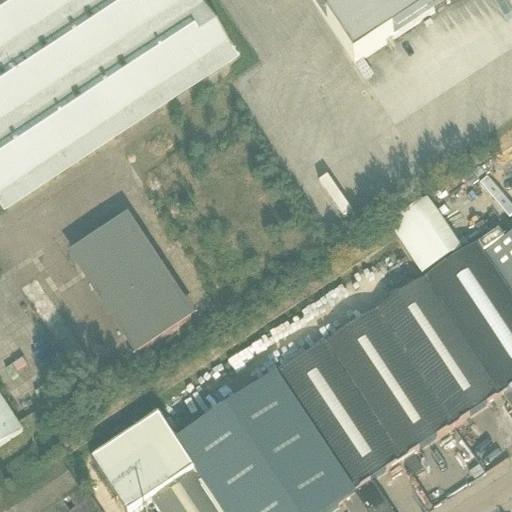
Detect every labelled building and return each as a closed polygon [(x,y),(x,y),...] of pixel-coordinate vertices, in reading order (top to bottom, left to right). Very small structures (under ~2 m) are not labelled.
[(0,0),(0,214),(2,218),(239,62),(197,0),(0,0)] [(316,0),(360,66),(459,0),(316,0)] [(139,357),(190,323),(123,221),(71,255),(139,357)] [(511,238),(484,257),(483,258),(511,302),(511,238)] [(427,282),(504,399),(511,392),(511,302),(483,258),(484,257),(478,248),(427,282)] [(377,315),(454,432),(463,426),(469,422),(490,407),(504,399),(427,282),(377,315)] [(327,348),(405,465),(454,432),(377,315),(327,348)] [(327,348),(277,381),(355,500),(363,511),(389,511),(373,487),(405,465),(327,348)] [(337,511),(343,508),(355,500),(277,381),(227,414),(292,511),(337,511)] [(507,404),(504,399),(490,407),(494,413),(507,404)] [(0,448),(22,434),(0,401),(0,448)] [(195,475),(219,511),(292,511),(227,414),(177,447),(195,475)] [(472,427),(469,422),(463,426),(466,431),(472,427)] [(67,511),(84,501),(58,461),(0,498),(0,511),(67,511)] [(219,511),(195,475),(140,511),(219,511)] [(343,508),(345,511),(363,511),(355,500),(343,508)] [(87,506),(84,501),(67,511),(99,511),(93,502),(87,506)]
